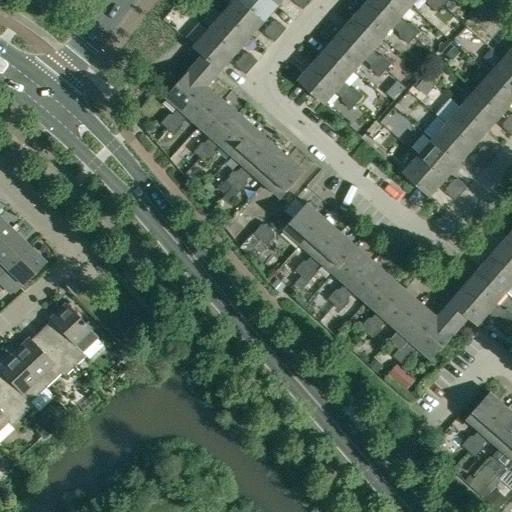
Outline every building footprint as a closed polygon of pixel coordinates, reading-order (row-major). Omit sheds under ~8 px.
[(249,38),(264,22),(238,0),(235,0),(222,15),(249,38)] [(271,0),(238,0),(264,22),(278,5),(271,0)] [(309,3),(305,0),(293,0),(294,2),(303,10),(309,3)] [(368,0),(355,15),(382,39),(393,27),(399,32),(399,36),(408,44),(414,38),(396,22),(371,0),(368,0)] [(404,0),(371,0),(396,22),(414,38),(420,31),(411,23),(406,23),(400,18),(411,6),(404,0)] [(437,0),(404,0),(411,6),(416,0),(426,0),(427,3),(437,12),(443,5),(437,0)] [(222,15),(208,31),(235,55),(249,38),(222,15)] [(355,15),(341,32),(368,55),(385,70),(392,63),(382,55),(378,55),(372,50),(382,39),(355,15)] [(273,21),(269,26),(280,36),(286,29),(277,21),(273,21)] [(280,36),(269,26),(265,30),(265,34),(274,42),(280,36)] [(208,31),(193,47),(202,55),(200,58),(196,63),(214,78),(218,74),(220,71),(235,55),(208,31)] [(380,77),(385,70),(368,55),(341,32),(327,48),(353,72),(364,59),(370,64),(370,69),(380,77)] [(327,48),(312,65),(339,88),(357,103),(363,96),(354,88),(350,88),(344,83),(353,72),(327,48)] [(244,54),(240,58),(252,68),(257,61),(248,54),(244,54)] [(237,67),(246,75),(252,68),(240,58),(236,63),(237,67)] [(511,64),(504,58),(490,74),(511,94),(511,64)] [(178,108),(173,114),(169,114),(161,124),(167,129),(183,112),(206,85),(207,86),(214,78),(196,63),(189,70),(166,97),(178,108)] [(351,109),(357,103),(339,88),(312,65),(298,81),(325,104),(336,92),(342,97),(342,102),(351,109)] [(475,91),(502,115),(511,103),(511,94),(490,74),(475,91)] [(424,78),(416,87),(426,96),(434,87),(424,78)] [(183,112),(167,129),(174,136),(182,126),(182,122),(187,116),(199,126),(223,99),(207,86),(206,85),(183,112)] [(475,91),(461,107),(488,131),(502,115),(475,91)] [(239,114),(223,99),(199,126),(211,137),(206,143),(201,143),(193,152),(200,158),(216,141),(239,114)] [(473,147),(488,131),(461,107),(446,124),(473,147)] [(240,146),(255,128),(239,114),(216,141),(200,158),(207,164),(215,155),(214,151),(220,145),(232,155),(240,146)] [(511,135),(511,123),(506,119),(502,123),(503,128),(511,136),(511,135)] [(446,124),(432,140),(459,164),(473,147),(446,124)] [(226,181),(232,186),(233,187),(248,169),(256,160),(272,143),(255,128),(240,146),(232,155),(244,165),(238,171),(234,171),(226,181)] [(432,140),(418,157),(444,180),(459,164),(432,140)] [(288,157),(272,143),(256,160),(248,169),(233,187),(239,192),(247,183),(247,179),(252,173),(265,184),(273,175),(288,157)] [(478,151),(490,161),(496,155),(487,147),(482,147),(478,151)] [(490,161),(478,151),(474,156),(474,160),(484,168),(490,161)] [(273,175),(265,184),(281,198),(289,189),(305,171),(288,157),(273,175)] [(430,197),(444,180),(418,157),(403,173),(430,197)] [(454,179),(450,184),(461,194),(467,187),(458,179),(454,179)] [(446,193),(455,201),(461,194),(450,184),(446,188),(446,193)] [(308,235),(324,217),(307,203),(292,220),(284,230),(300,244),(308,235)] [(340,232),(324,217),(308,235),(300,244),(313,255),(308,261),(303,262),(295,270),(302,276),(317,259),(325,249),(340,232)] [(0,244),(13,231),(0,218),(0,244)] [(260,240),(270,228),(265,224),(261,224),(253,234),(260,240)] [(270,228),(260,240),(267,245),(275,237),(274,232),(270,228)] [(0,244),(0,275),(6,270),(29,247),(13,231),(0,244)] [(341,264),(356,246),(340,232),(325,249),(317,259),(302,276),(309,282),(316,274),(316,269),(321,263),(333,273),(341,264)] [(511,238),(509,236),(494,252),(511,268),(511,238)] [(373,261),(356,246),(341,264),(333,273),(345,284),(340,290),(336,290),(328,299),(334,305),(349,288),(373,261)] [(44,262),(29,247),(6,270),(0,275),(0,280),(13,294),(22,285),(44,262)] [(511,268),(494,252),(480,269),(507,292),(511,286),(511,268)] [(354,291),(366,302),(389,275),(373,261),(349,288),(334,305),(341,311),(349,302),(349,297),(354,291)] [(480,269),(465,285),(492,309),(510,324),(511,321),(511,314),(506,309),(502,310),(496,304),(507,292),(480,269)] [(406,289),(389,275),(366,302),(378,312),(372,318),(368,319),(360,328),(367,334),(382,316),(406,289)] [(492,309),(465,285),(451,302),(445,308),(444,310),(462,325),(463,324),(468,318),(477,326),(488,313),(494,319),(494,322),(504,331),(510,324),(492,309)] [(422,304),(406,289),(382,316),(367,334),(374,339),(382,330),(382,326),(387,320),(399,331),(422,304)] [(85,356),(83,354),(98,339),(65,303),(55,313),(57,315),(40,331),(74,366),(85,356)] [(399,331),(415,345),(439,318),(437,317),(422,304),(399,331)] [(432,360),(455,333),(462,325),(444,310),(437,317),(439,318),(415,345),(432,360)] [(12,353),(44,388),(60,373),(63,377),(74,366),(40,331),(23,347),(21,345),(12,353)] [(399,362),(409,351),(405,347),(400,347),(393,356),(399,362)] [(399,362),(406,368),(414,359),(413,355),(409,351),(399,362)] [(44,388),(12,353),(3,362),(4,364),(0,368),(0,393),(21,416),(32,406),(29,402),(44,388)] [(413,380),(397,366),(390,373),(407,387),(413,380)] [(491,425),(507,407),(490,392),(474,411),(467,419),(483,434),(491,425)] [(21,416),(0,393),(0,429),(7,423),(11,426),(21,416)] [(491,425),(483,434),(500,448),(507,440),(511,434),(511,411),(507,407),(491,425)] [(500,448),(511,458),(511,434),(507,440),(500,448)] [(469,451),(479,440),(474,436),(470,437),(462,445),(469,451)] [(479,440),(469,451),(476,457),(483,448),(483,444),(479,440)] [(501,480),(511,469),(507,465),(502,465),(495,474),(501,480)] [(495,488),(486,499),(498,509),(508,498),(495,488)]
